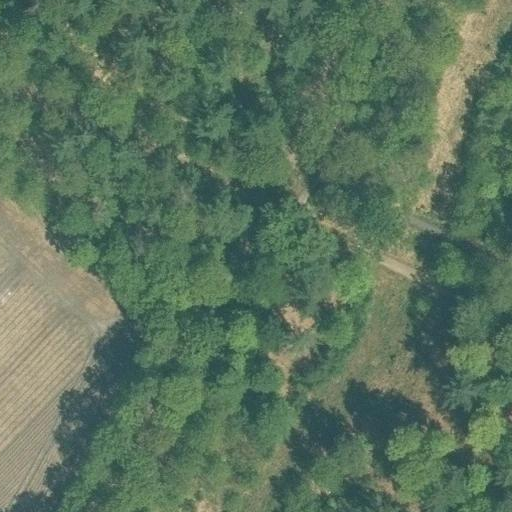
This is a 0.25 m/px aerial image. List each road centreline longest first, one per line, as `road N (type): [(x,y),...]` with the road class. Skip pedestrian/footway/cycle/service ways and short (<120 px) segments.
road 1 (track): [(109,511),(373,0)]
road 2 (track): [(0,87),(295,218)]
road 3 (track): [(511,324),(295,218)]
